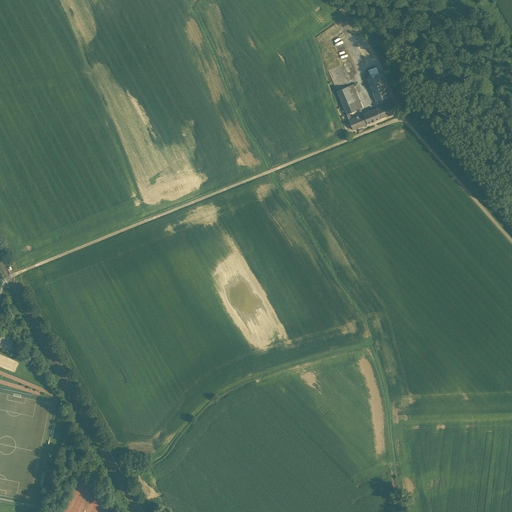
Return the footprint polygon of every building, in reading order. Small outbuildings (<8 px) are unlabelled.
[(335,24),(316,37),(323,47),(342,34),(335,24)] [(347,61),(341,46),(336,49),(342,63),(347,61)] [(371,77),(379,73),(376,67),(368,70),(371,77)] [(371,77),(367,78),(376,101),(389,96),(379,73),(371,77)] [(362,107),(353,84),(337,90),(346,113),(349,112),(362,107)] [(391,102),(377,108),(381,118),(395,112),(391,102)] [(377,108),(363,113),(367,123),(381,118),(377,108)] [(351,118),(349,119),(353,129),(367,123),(363,113),(351,118)]
